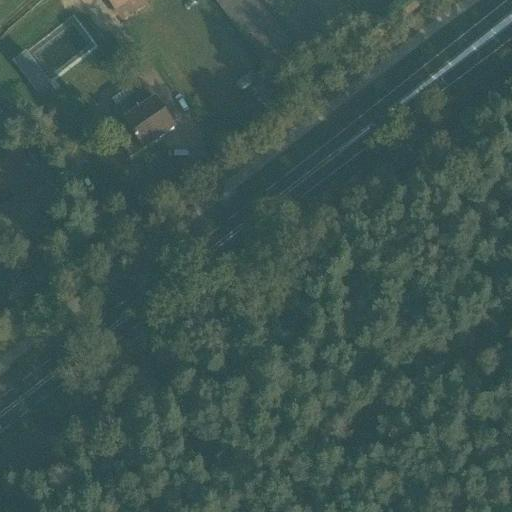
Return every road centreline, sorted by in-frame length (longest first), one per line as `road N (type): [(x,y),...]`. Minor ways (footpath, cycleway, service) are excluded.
road 1 (primary): [(0,417),(511,20)]
road 2 (track): [(212,511),(505,345),(480,289),(495,224),(511,212)]
